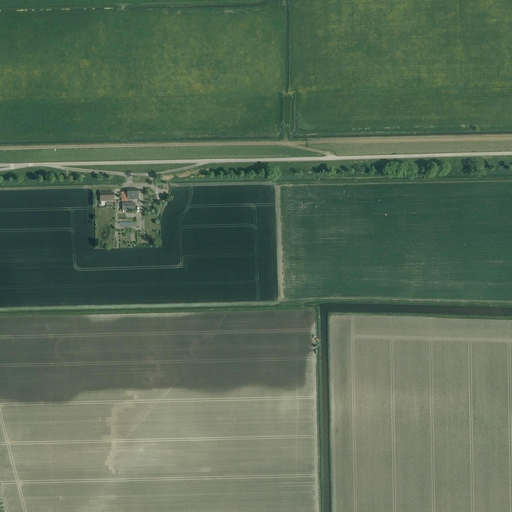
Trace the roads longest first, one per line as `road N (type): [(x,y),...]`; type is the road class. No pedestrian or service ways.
road 1 (track): [(0,148),(511,140)]
road 2 (unclassified): [(511,153),(208,160)]
road 3 (unclassified): [(53,165),(153,176),(208,160)]
road 4 (unclassified): [(208,160),(53,165)]
